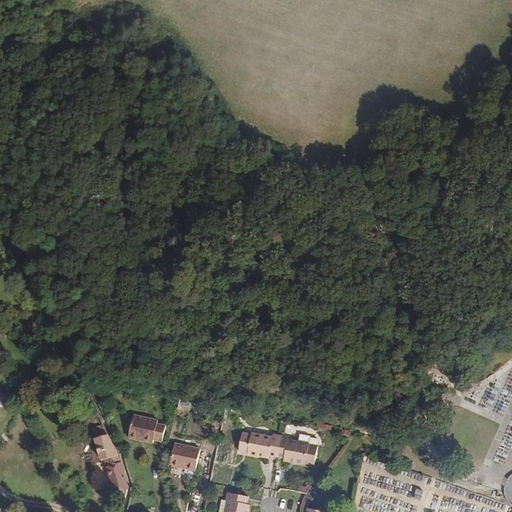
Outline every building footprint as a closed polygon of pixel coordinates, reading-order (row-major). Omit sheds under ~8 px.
[(163,439),(167,425),(159,423),(159,419),(135,414),(131,433),(155,438),(155,437),(163,439)] [(92,427),(97,439),(108,436),(102,424),(92,427)] [(297,443),(289,441),(289,439),(273,435),(272,438),(251,434),(251,436),(242,434),(239,452),(247,453),(247,455),(257,457),(258,453),(269,455),(283,458),(293,460),(293,463),(304,465),(305,464),(313,465),(316,449),(308,447),(308,445),(297,443)] [(128,488),(118,454),(108,436),(97,439),(96,439),(102,461),(106,460),(115,493),(128,490),(128,488)] [(308,445),(309,439),(307,437),(300,436),(298,437),(297,443),(308,445)] [(206,469),(209,452),(183,447),(180,464),(206,469)] [(425,488),(419,486),(416,492),(423,494),(425,488)] [(243,511),(245,505),(247,497),(227,493),(225,501),(229,502),(226,511),(243,511)] [(422,496),(416,494),(413,500),(420,502),(422,496)] [(226,511),(229,502),(225,501),(221,500),(217,511),(226,511)]
